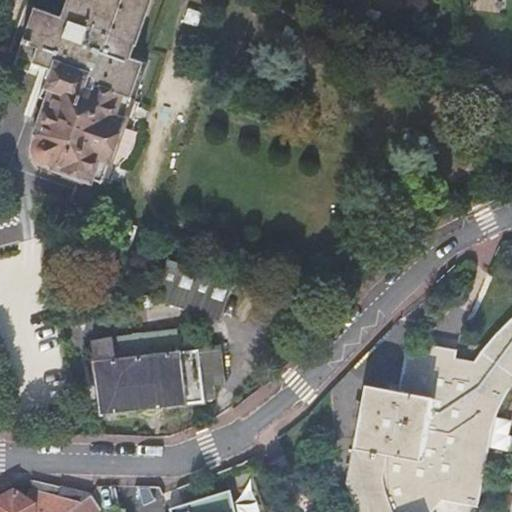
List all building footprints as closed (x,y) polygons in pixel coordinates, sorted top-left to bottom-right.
[(63,0),(60,12),(137,38),(149,0),(63,0)] [(328,0),(328,9),(343,15),(343,0),(328,0)] [(31,10),(21,39),(67,55),(58,17),(57,20),(31,10)] [(67,55),(21,39),(14,59),(51,72),(45,88),(42,90),(39,100),(47,103),(36,135),(38,141),(34,144),(33,148),(32,152),(33,157),(37,162),(40,163),(44,165),(48,164),(52,170),(65,174),(64,177),(79,183),(81,179),(100,186),(130,100),(133,100),(146,65),(128,59),(132,46),(134,47),(137,38),(60,12),(58,17),(67,55)] [(219,324),(234,283),(233,282),(168,259),(153,300),(219,324)] [(153,300),(153,297),(117,301),(118,311),(154,307),(153,300)] [(298,314),(283,307),(274,325),(289,333),(298,314)] [(416,351),(417,344),(405,341),(395,390),(362,384),(343,481),(353,511),(426,511),(438,500),(474,506),(487,424),(492,409),(497,398),(504,386),(511,375),(511,374),(511,311),(501,321),(493,328),(487,335),(478,346),(475,354),(473,354),(470,364),(452,360),(452,358),(416,351)] [(191,332),(112,340),(115,360),(193,352),(191,332)] [(115,360),(112,340),(91,342),(99,415),(203,404),(203,402),(212,401),(211,386),(222,385),(218,349),(193,352),(115,360)] [(454,351),(417,344),(416,351),(452,358),(454,351)] [(67,511),(90,496),(32,482),(27,501),(12,492),(0,497),(0,511),(67,511)] [(90,496),(67,511),(96,511),(100,510),(90,496)]
